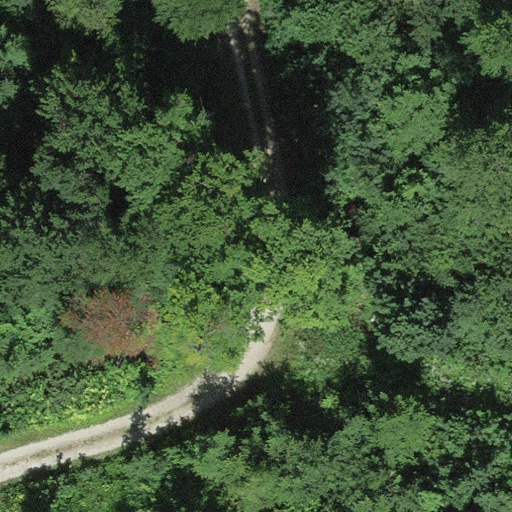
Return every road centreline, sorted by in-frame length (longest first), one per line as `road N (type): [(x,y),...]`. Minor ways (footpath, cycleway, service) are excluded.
road 1 (track): [(244,0),(277,185),(282,272),(252,355),(161,420),(0,461)]
road 2 (track): [(252,355),(511,388)]
